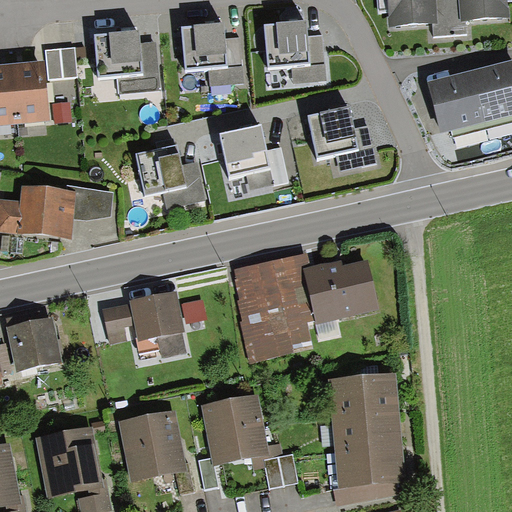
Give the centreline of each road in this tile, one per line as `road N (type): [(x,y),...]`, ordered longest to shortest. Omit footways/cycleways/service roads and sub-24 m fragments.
road 1 (tertiary): [(0,296),(425,201)]
road 2 (track): [(441,511),(411,205)]
road 3 (residential): [(425,201),(383,82),(333,1)]
